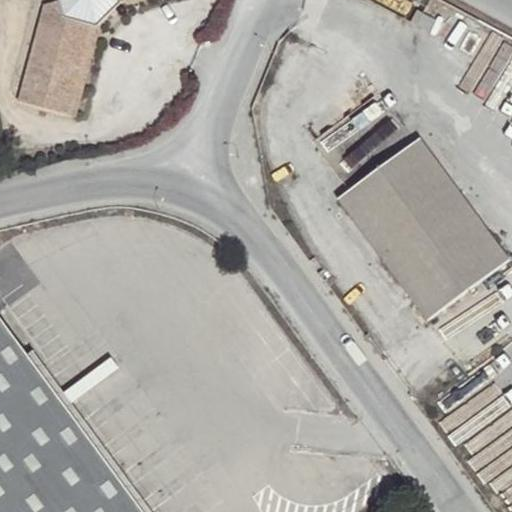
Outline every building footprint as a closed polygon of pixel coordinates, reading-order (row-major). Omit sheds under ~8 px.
[(18,101),(66,114),(90,23),(96,25),(118,5),(116,0),(52,0),(45,2),(18,101)] [(409,23),(416,27),(423,13),(417,10),(409,23)] [(90,23),(66,114),(74,116),(96,25),(90,23)] [(508,262),(420,139),(338,199),(428,322),(508,262)] [(140,511),(29,359),(0,318),(0,511),(140,511)] [(154,511),(37,352),(29,359),(140,511),(154,511)]
